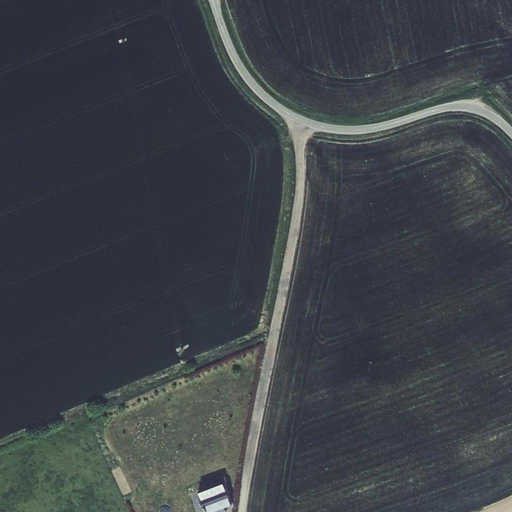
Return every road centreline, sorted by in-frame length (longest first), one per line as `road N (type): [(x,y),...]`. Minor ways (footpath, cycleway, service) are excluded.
road 1 (track): [(241,511),(297,209),(298,118)]
road 2 (unclassified): [(511,132),(462,105),(366,129),(307,122),(250,81),(212,0)]
